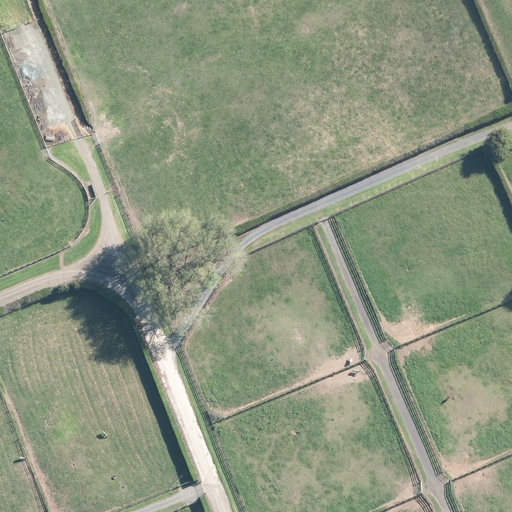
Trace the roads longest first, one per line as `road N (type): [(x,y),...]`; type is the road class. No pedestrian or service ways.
road 1 (track): [(224,511),(12,0)]
road 2 (track): [(0,295),(114,247)]
